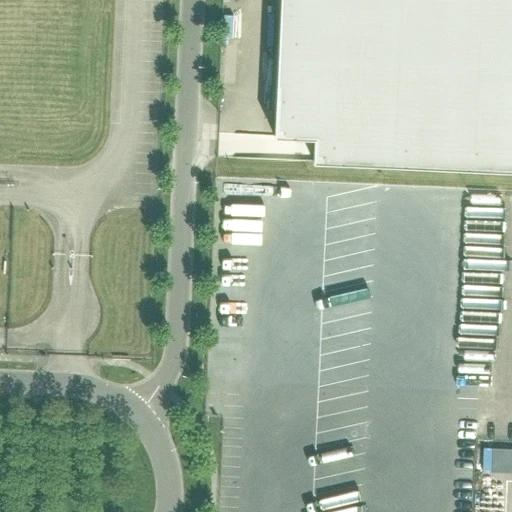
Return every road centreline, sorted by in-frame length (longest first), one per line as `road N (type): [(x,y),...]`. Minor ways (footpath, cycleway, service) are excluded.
road 1 (unclassified): [(141,412),(175,349),(190,0)]
road 2 (unclassified): [(141,412),(126,399),(75,384),(0,381)]
